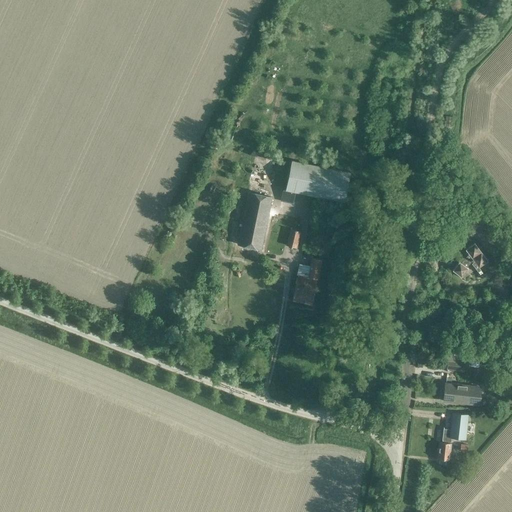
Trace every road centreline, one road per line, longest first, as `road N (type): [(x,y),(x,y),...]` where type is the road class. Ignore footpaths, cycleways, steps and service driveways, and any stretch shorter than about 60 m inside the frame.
road 1 (unclassified): [(399,445),(440,72),(448,51),(493,0)]
road 2 (unclassified): [(399,445),(0,300)]
